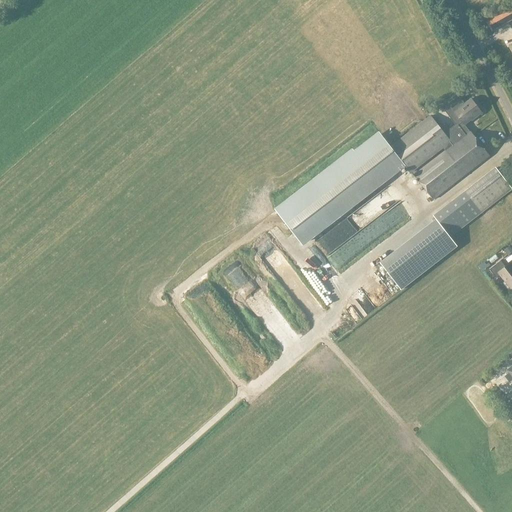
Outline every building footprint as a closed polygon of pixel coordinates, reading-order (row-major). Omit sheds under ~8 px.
[(511,6),(502,12),(504,15),(507,20),(511,17),(511,6)] [(412,175),(416,179),(431,199),(488,155),(469,130),(468,131),(463,124),(473,116),(474,117),(480,112),(469,98),(463,103),(458,97),(442,109),(454,125),(443,134),(429,116),(390,147),(380,134),(354,154),(352,151),(313,181),(275,210),(301,244),(338,214),(403,164),(409,173),(441,148),(443,150),(412,175)] [(494,167),(433,216),(449,237),(510,188),(494,167)] [(381,210),(345,236),(356,251),(392,225),(381,210)] [(456,247),(434,219),(398,247),(379,263),(400,290),(456,247)] [(310,241),(320,255),(329,249),(319,234),(310,241)] [(334,270),(353,257),(343,242),(324,255),(334,270)] [(325,281),(308,261),(305,264),(300,258),(293,263),(323,297),(328,293),(321,285),(325,281)] [(496,278),(499,275),(510,288),(511,286),(511,261),(505,266),(500,260),(489,269),(496,278)] [(343,300),(350,318),(370,311),(363,293),(343,300)] [(295,337),(264,308),(254,319),(285,347),(295,337)]
